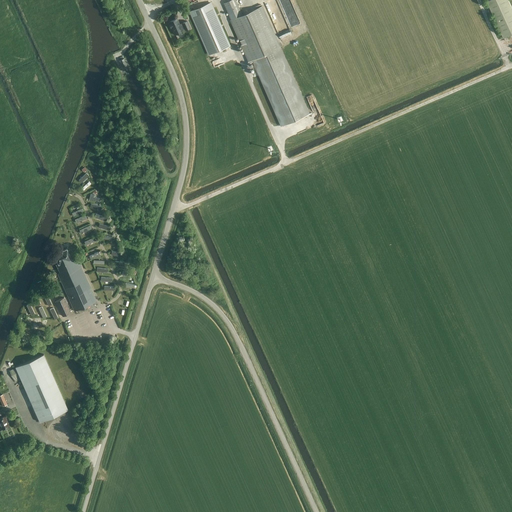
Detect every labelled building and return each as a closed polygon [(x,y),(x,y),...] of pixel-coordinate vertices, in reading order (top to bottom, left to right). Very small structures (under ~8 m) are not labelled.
[(242,15),(235,0),(230,0),(224,3),(249,61),(252,60),(280,48),(262,6),(242,15)] [(278,0),(276,0),(267,4),(273,20),(275,20),(274,17),(280,15),(281,18),(285,17),(278,0)] [(511,33),(511,8),(508,0),(489,0),(487,1),(503,37),(511,33)] [(209,54),(229,46),(211,3),(191,12),(209,54)] [(179,24),(177,18),(169,21),(170,23),(169,24),(171,28),(172,28),(175,35),(190,28),(187,21),(179,24)] [(281,126),(309,114),(280,48),(252,60),(281,126)] [(82,175),(86,180),(91,176),(87,172),(82,175)] [(89,181),(81,189),(84,191),(91,183),(89,181)] [(90,193),(89,199),(99,202),(100,199),(93,197),(94,194),(90,193)] [(82,208),(72,213),(73,216),(84,212),(82,208)] [(89,225),(79,230),(81,233),(91,229),(89,225)] [(94,237),(84,241),(86,245),(96,240),(94,237)] [(74,311),(96,301),(79,264),(78,264),(75,261),(73,256),(71,257),(67,248),(55,253),(59,263),(56,264),(60,272),(58,273),(74,311)] [(41,281),(37,283),(42,292),(42,293),(46,291),(41,281)] [(54,285),(50,286),(55,297),(59,295),(54,285)] [(36,294),(32,296),(37,306),(40,304),(36,294)] [(47,294),(44,296),(48,306),(52,304),(47,294)] [(63,316),(71,312),(64,297),(56,301),(63,316)] [(26,305),(31,315),(35,314),(30,304),(26,305)] [(42,307),(39,308),(43,318),(47,317),(42,307)] [(53,308),(50,309),(55,319),(58,318),(53,308)] [(40,422),(68,409),(44,354),(16,366),(40,422)] [(0,423),(3,430),(5,429),(6,430),(8,429),(8,428),(8,427),(10,427),(5,416),(0,418),(0,416),(0,415),(1,415),(0,412),(0,423)]
